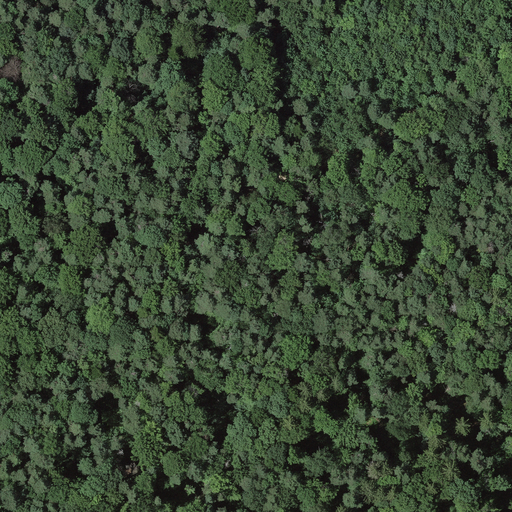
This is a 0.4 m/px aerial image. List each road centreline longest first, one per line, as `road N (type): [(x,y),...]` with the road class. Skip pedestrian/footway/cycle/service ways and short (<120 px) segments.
road 1 (track): [(239,190),(0,467)]
road 2 (track): [(239,190),(379,130),(511,44)]
road 3 (track): [(289,511),(331,476),(452,405),(511,343)]
road 4 (track): [(239,190),(242,118),(275,0)]
